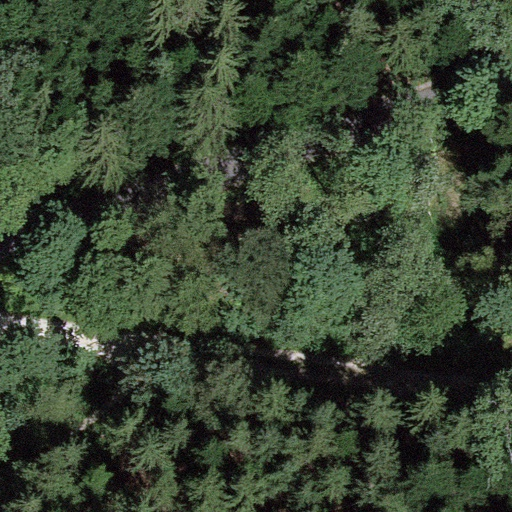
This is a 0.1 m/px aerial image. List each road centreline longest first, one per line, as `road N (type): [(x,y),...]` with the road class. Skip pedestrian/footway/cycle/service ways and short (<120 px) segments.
road 1 (track): [(511,73),(263,168),(0,240)]
road 2 (track): [(511,397),(0,332)]
